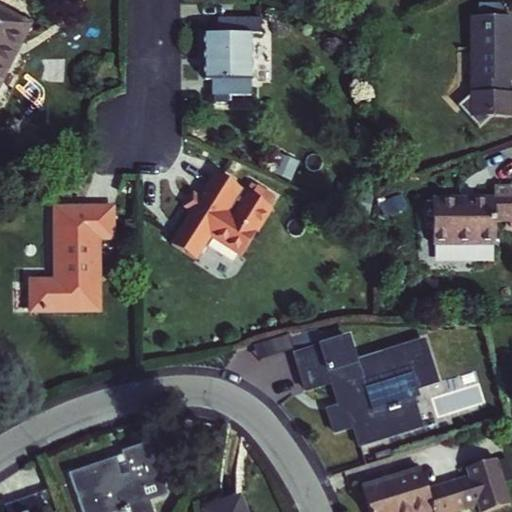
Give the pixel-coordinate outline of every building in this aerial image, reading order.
[(0,80),(15,51),(28,26),(0,11),(0,80)] [(219,17),(218,34),(205,34),(205,78),(211,79),(211,94),(249,94),(249,34),(260,34),(260,18),(219,17)] [(511,18),(471,18),(471,52),(476,52),(475,79),(468,79),(468,96),(456,108),(478,130),(491,117),(511,116),(511,94),(507,95),(507,80),(511,80),(511,18)] [(251,193),(216,171),(170,243),(193,258),(209,233),(241,254),(271,206),(268,204),(273,196),(256,185),(251,193)] [(511,219),(511,183),(493,184),(492,195),(431,197),(430,243),(494,243),(495,219),(511,219)] [(113,237),(113,207),(54,208),(55,280),(30,281),(30,311),(99,310),(98,237),(113,237)] [(346,337),(294,353),(305,388),(330,380),(336,398),(341,396),(344,403),(327,409),(334,431),(352,425),(358,444),(419,424),(411,398),(369,411),(361,386),(411,370),(416,386),(436,380),(423,338),(353,361),(346,337)] [(116,461),(70,477),(82,511),(110,511),(122,508),(123,511),(149,511),(145,500),(164,493),(154,464),(159,462),(152,442),(126,451),(133,471),(130,472),(133,480),(123,483),(116,461)] [(420,467),(361,487),(369,511),(426,511),(432,510),(432,511),(450,511),(475,505),(477,511),(485,511),(511,504),(498,458),(464,469),(466,475),(426,488),(420,467)] [(6,511),(37,511),(33,497),(5,507),(6,511)] [(244,511),(239,497),(204,510),(204,511),(244,511)]
